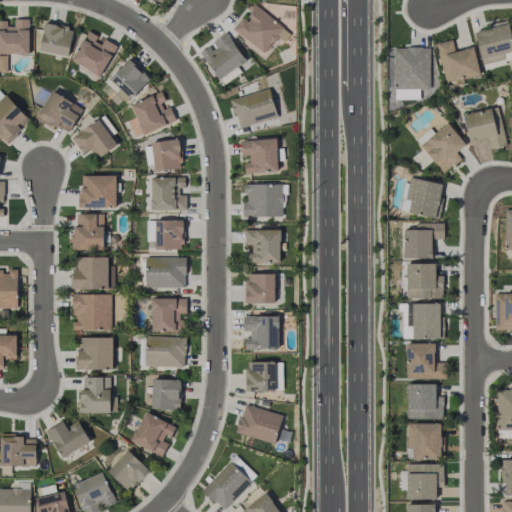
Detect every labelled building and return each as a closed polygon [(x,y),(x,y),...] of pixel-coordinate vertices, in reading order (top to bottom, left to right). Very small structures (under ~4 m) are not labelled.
[(242,17),(232,29),(263,53),(277,36),(284,41),(290,33),(255,5),(244,19),(242,17)] [(29,19),(13,19),(13,23),(0,22),(0,54),(28,54),(29,19)] [(45,22),(38,50),(67,57),(74,30),(45,22)] [(511,38),(509,24),(474,31),(483,70),(506,64),(505,61),(511,59),(511,38)] [(71,60),(100,76),(116,45),(101,37),(100,38),(87,30),(71,60)] [(246,61),(225,32),(210,43),(212,44),(200,52),(219,80),(246,61)] [(436,43),(444,82),(479,75),(474,47),(454,51),(452,40),(436,43)] [(394,47),(393,99),(420,99),(420,89),(429,89),(430,48),(394,47)] [(109,79),(130,99),(149,79),(128,59),(109,79)] [(21,127),(18,124),(25,117),(0,89),(0,135),(6,141),(21,127)] [(67,134),(82,109),(52,90),(36,116),(67,134)] [(276,119),(270,90),(231,97),(237,127),(276,119)] [(130,104),(143,134),(176,121),(168,104),(166,105),(160,91),(130,104)] [(468,142),(488,138),(490,149),(507,145),(499,106),(463,114),(468,142)] [(82,155),(94,148),(99,156),(116,146),(100,119),(71,137),(82,155)] [(456,152),(465,145),(447,122),(434,133),(430,129),(416,140),(443,173),(461,158),(456,152)] [(241,140),(242,159),(243,159),(244,172),(278,171),(276,139),(241,140)] [(154,171),(181,168),(179,140),(144,143),(146,164),(154,163),(154,171)] [(79,207),(115,208),(116,175),(80,175),(79,207)] [(150,177),(151,210),(186,210),(185,194),(183,194),(183,177),(150,177)] [(442,183),(408,177),(402,211),(436,217),(442,183)] [(243,217),(282,216),(281,183),(245,184),(245,203),(242,203),(243,217)] [(103,214),(73,214),(73,250),(103,250),(103,214)] [(146,241),(154,241),(154,220),(146,221),(146,241)] [(155,220),(155,250),(183,249),(182,220),(155,220)] [(431,258),(431,239),(443,239),(443,222),(415,222),(415,229),(404,229),(404,258),(431,258)] [(245,230),(245,244),(251,244),(252,254),(245,254),(246,262),(280,261),(279,229),(245,230)] [(108,288),(107,256),(72,257),(73,289),(108,288)] [(145,258),(145,288),(185,287),(185,257),(145,258)] [(406,262),(406,298),(442,299),(443,275),(435,275),(435,263),(406,262)] [(0,308),(17,308),(17,269),(9,269),(9,270),(0,269),(0,308)] [(274,274),(245,274),(245,303),(274,303),(274,274)] [(72,294),(73,322),(72,322),(72,330),(111,329),(110,293),(72,294)] [(511,293),(495,293),(494,330),(511,330),(511,293)] [(151,331),(181,330),(181,313),(186,313),(185,298),(151,298),(151,331)] [(439,303),(405,303),(406,339),(440,338),(439,303)] [(278,316),(243,316),(242,330),(250,331),(250,338),(245,338),(245,349),(278,349),(278,316)] [(16,359),(15,335),(0,335),(0,367),(4,368),(4,359),(16,359)] [(185,337),(145,336),(144,366),(184,367),(185,337)] [(77,370),(113,369),(112,337),(77,338),(77,370)] [(446,378),(446,362),(434,362),(434,343),(405,343),(406,379),(446,378)] [(246,392),(275,391),(274,361),(245,362),(246,392)] [(109,376),(80,377),(80,413),(110,412),(109,376)] [(179,409),(180,380),(152,379),(151,408),(179,409)] [(435,383),(406,384),(407,419),(443,418),(442,395),(435,396),(435,383)] [(511,429),(511,388),(496,389),(497,430),(511,429)] [(235,432),(274,444),(282,415),(244,403),(235,432)] [(130,440),(161,457),(169,441),(168,440),(175,427),(146,411),(130,440)] [(89,444),(80,422),(66,428),(63,421),(47,428),(59,457),(89,444)] [(440,459),(440,423),(406,423),(406,447),(412,447),(412,459),(440,459)] [(36,466),(35,437),(0,437),(0,462),(0,475),(11,474),(11,466),(36,466)] [(107,471),(128,491),(148,469),(127,450),(107,471)] [(511,458),(503,459),(502,494),(511,494),(511,458)] [(201,490),(224,511),(251,481),(228,461),(201,490)] [(436,499),(436,487),(443,487),(442,463),(406,464),(406,499),(436,499)] [(115,503),(102,472),(72,485),(83,511),(98,511),(102,510),(102,508),(115,503)] [(38,511),(68,511),(66,491),(55,492),(55,485),(36,487),(38,511)] [(29,511),(30,488),(0,487),(0,511),(29,511)]
